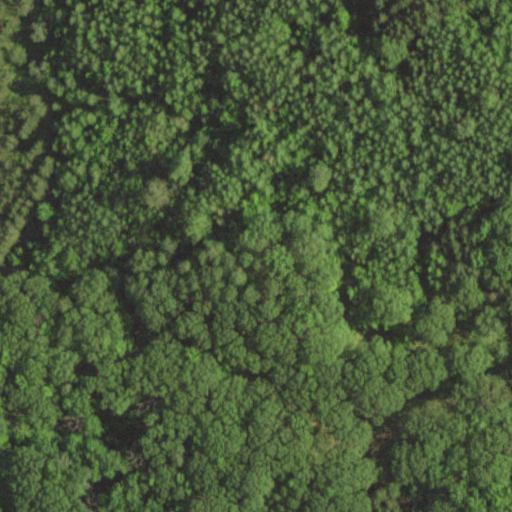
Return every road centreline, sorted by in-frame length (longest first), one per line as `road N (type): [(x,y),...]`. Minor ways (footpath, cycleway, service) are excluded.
road 1 (track): [(434,511),(377,443),(271,377),(175,430),(0,400)]
road 2 (track): [(377,443),(511,383)]
